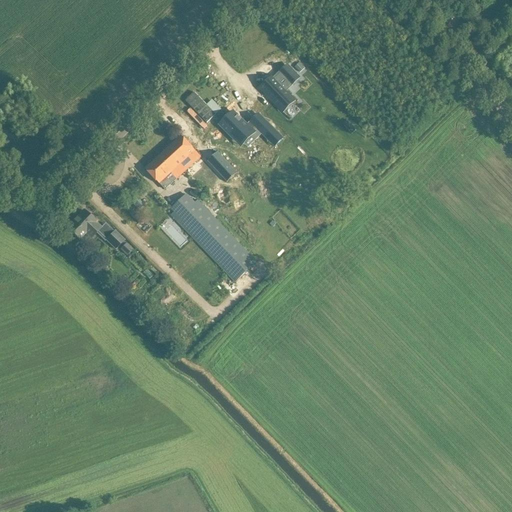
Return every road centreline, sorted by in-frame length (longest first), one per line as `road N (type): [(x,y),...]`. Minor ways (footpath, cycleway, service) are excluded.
road 1 (unclassified): [(0,201),(20,215),(45,206),(259,0)]
road 2 (unclassified): [(511,121),(396,0)]
